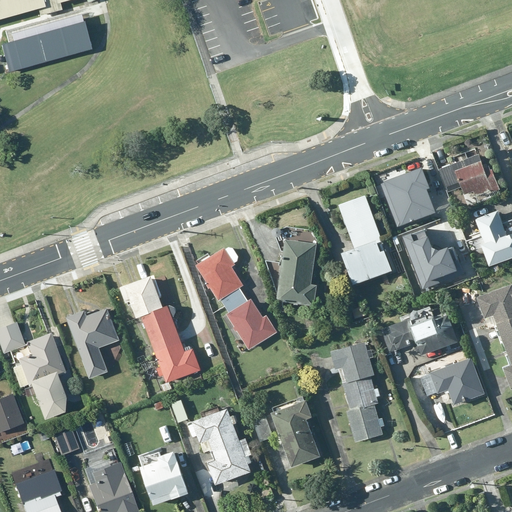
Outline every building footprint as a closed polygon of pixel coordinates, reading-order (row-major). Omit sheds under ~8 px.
[(0,0),(0,20),(37,10),(39,17),(61,11),(59,4),(71,0),(85,0),(86,3),(96,0),(0,0)] [(9,43),(2,45),(10,72),(91,49),(83,22),(9,43)] [(484,174),(478,158),(445,169),(451,187),(460,184),(464,196),(472,193),(474,198),(498,190),(492,171),(484,174)] [(421,168),(382,183),(398,226),(434,212),(425,190),(429,189),(421,168)] [(396,272),(367,196),(341,206),(357,249),(343,254),(355,287),(396,272)] [(511,235),(507,237),(498,211),(476,218),(486,245),(482,247),(490,267),(511,259),(511,235)] [(424,229),(402,237),(420,290),(465,275),(455,246),(441,251),(431,249),(424,229)] [(310,287),(316,244),(284,240),(275,304),(315,309),(318,288),(310,287)] [(197,266),(224,307),(249,291),(233,268),(239,264),(227,246),(197,266)] [(163,311),(162,308),(150,275),(144,278),(134,281),(118,287),(124,304),(128,303),(134,320),(144,317),(163,311)] [(498,324),(511,319),(511,284),(478,296),(486,319),(495,316),(498,324)] [(276,332),(249,291),(224,307),(252,348),(276,332)] [(461,342),(449,312),(434,318),(428,305),(401,316),(403,321),(384,329),(394,353),(417,344),(423,358),(461,342)] [(156,348),(180,339),(179,337),(168,306),(162,308),(163,311),(144,317),(156,348)] [(352,308),(354,319),(366,317),(364,306),(352,308)] [(119,340),(108,310),(89,317),(86,311),(67,318),(89,378),(110,371),(101,347),(119,340)] [(510,357),(511,356),(511,319),(498,324),(510,357)] [(21,385),(28,383),(56,372),(58,376),(66,373),(50,333),(23,343),(17,326),(0,332),(0,344),(3,353),(14,349),(21,366),(15,369),(21,385)] [(180,339),(156,348),(169,384),(202,372),(193,349),(184,352),(180,339)] [(342,385),(370,377),(376,375),(367,344),(333,353),(342,385)] [(471,359),(419,376),(426,398),(450,389),(455,404),(484,394),(471,359)] [(65,396),(58,376),(56,372),(28,383),(43,422),(65,413),(65,396)] [(370,377),(342,385),(350,413),(378,405),(370,377)] [(0,432),(23,423),(11,394),(0,397),(0,432)] [(190,418),(184,400),(170,405),(176,423),(190,418)] [(307,400),(273,413),(294,467),(323,456),(309,418),(314,417),(307,400)] [(378,405),(350,413),(346,414),(355,444),(387,435),(378,405)] [(231,408),(193,420),(205,453),(242,441),(231,408)] [(276,438),(268,416),(253,422),(261,443),(276,438)] [(70,428),(53,434),(61,455),(78,448),(70,428)] [(242,441),(205,453),(216,486),(253,473),(242,441)] [(173,445),(139,456),(156,508),(190,496),(173,445)] [(136,511),(117,459),(81,472),(95,511),(136,511)] [(62,495),(51,468),(13,483),(24,511),(58,511),(53,498),(62,495)]
